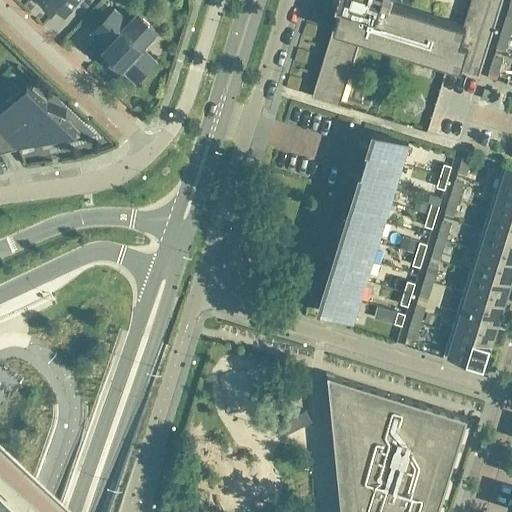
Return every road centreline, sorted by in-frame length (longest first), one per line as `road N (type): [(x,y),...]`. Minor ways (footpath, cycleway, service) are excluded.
road 1 (secondary): [(167,271),(144,307),(71,511)]
road 2 (secondary): [(94,511),(161,317),(167,271)]
road 3 (residential): [(151,151),(0,8)]
road 4 (secondary): [(177,232),(84,220),(0,249)]
road 5 (residential): [(195,298),(249,124)]
road 6 (secondary): [(0,297),(84,257),(167,271)]
road 7 (residential): [(217,0),(185,102),(151,151)]
road 8 (residential): [(0,198),(95,183),(151,151)]
road 9 (residential): [(249,124),(288,0)]
road 10 (residential): [(475,511),(511,393)]
road 11 (secondary): [(216,115),(177,232)]
road 12 (secondary): [(253,0),(216,115)]
